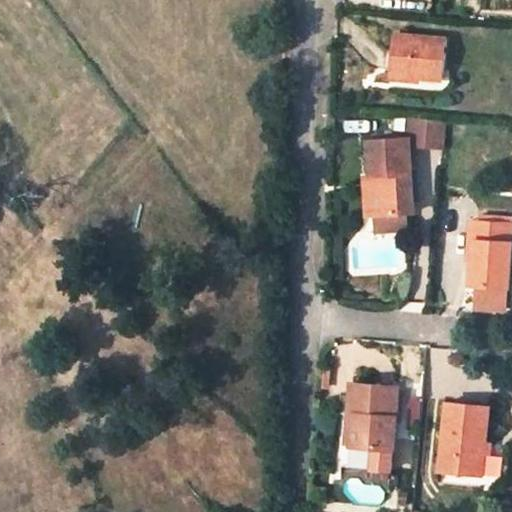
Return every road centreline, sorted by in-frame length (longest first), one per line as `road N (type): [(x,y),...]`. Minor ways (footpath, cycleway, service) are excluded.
road 1 (residential): [(307,0),(292,493)]
road 2 (unknown): [(298,308),(450,312)]
